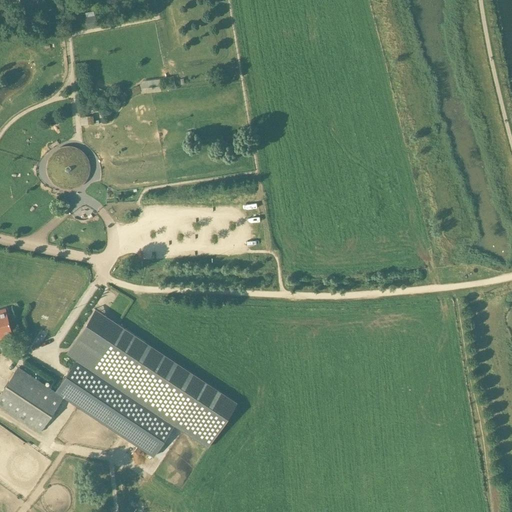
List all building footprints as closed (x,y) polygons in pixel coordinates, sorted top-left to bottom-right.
[(87,11),(88,20),(98,20),(97,10),(87,11)] [(72,15),(75,29),(83,28),(80,13),(72,15)] [(141,81),(144,93),(163,89),(160,77),(141,81)] [(82,116),(82,124),(95,123),(95,115),(82,116)] [(77,152),(69,149),(61,150),(54,154),(50,160),(48,168),(50,175),(54,182),(61,185),(69,186),(76,184),(82,179),(85,169),(84,160),(77,152)] [(208,447),(237,402),(95,308),(65,354),(77,362),(56,393),(64,398),(154,457),(175,425),(208,447)] [(0,346),(2,345),(0,338),(13,335),(6,309),(0,310),(0,346)] [(18,367),(0,394),(0,407),(40,434),(64,398),(56,393),(33,377),(18,367)]
